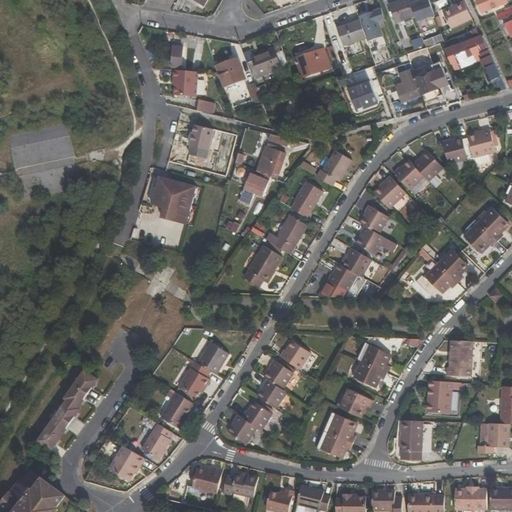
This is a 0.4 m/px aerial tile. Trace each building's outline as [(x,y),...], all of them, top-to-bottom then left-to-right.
[(194,0),(186,0),(186,1),(203,10),(205,6),(194,0)] [(404,0),(390,5),(396,24),(415,17),(409,0),(404,0)] [(488,10),(502,4),(503,6),(509,4),(508,2),(507,0),(477,0),(480,7),(485,4),(488,10)] [(442,13),(450,30),(473,20),(465,3),(442,13)] [(382,9),(374,12),(383,37),(391,34),(382,9)] [(383,37),(374,12),(359,16),(360,21),(367,39),(368,42),(383,37)] [(511,16),(501,22),(505,32),(508,31),(511,38),(511,37),(511,16)] [(339,29),(345,46),(367,39),(360,21),(339,29)] [(477,29),(472,31),(475,39),(475,40),(481,38),(477,29)] [(483,60),(491,56),(483,37),(481,38),(475,40),(469,42),(468,41),(450,49),(448,49),(448,50),(447,50),(447,51),(447,52),(454,72),(459,70),(460,70),(483,60)] [(423,47),(421,38),(413,41),(416,49),(423,47)] [(446,61),(440,44),(430,48),(428,54),(433,66),(446,61)] [(172,69),(182,70),(182,69),(184,47),(174,46),(172,69)] [(252,57),(253,61),(247,63),(255,84),(260,95),(268,92),(265,85),(271,83),(268,74),(282,69),(275,48),(252,57)] [(324,70),(331,68),(325,49),(318,51),(324,70)] [(302,79),(324,70),(318,51),(295,59),(302,79)] [(433,66),(428,54),(410,61),(413,71),(416,79),(435,72),(433,66)] [(491,56),(483,60),(487,69),(494,66),(496,65),(491,56)] [(225,61),(214,65),(221,83),(223,88),(245,79),(237,57),(225,61)] [(408,57),(403,59),(408,73),(413,71),(410,61),(408,57)] [(503,81),(496,65),(494,66),(487,69),(485,70),(491,82),(495,80),(497,84),(499,83),(501,82),(503,81)] [(177,81),(175,96),(197,98),(199,73),(175,72),(175,80),(177,81)] [(441,89),(435,72),(416,79),(422,96),(441,89)] [(336,78),(326,82),(329,94),(322,96),(318,85),(312,87),(298,92),(302,105),(305,105),(308,113),(344,100),(336,78)] [(295,84),(298,92),(312,87),(309,79),(295,84)] [(396,87),(403,104),(422,96),(416,79),(396,87)] [(501,82),(499,83),(502,91),(505,90),(507,90),(503,81),(501,82)] [(377,104),(369,82),(349,90),(356,112),(377,104)] [(260,95),(255,84),(247,87),(255,107),(263,104),(260,95)] [(289,84),(274,90),(279,102),(294,97),(289,84)] [(211,114),(214,103),(199,100),(197,111),(211,114)] [(304,110),(288,114),(290,125),(307,121),(304,110)] [(191,147),(209,151),(214,130),(196,126),(191,147)] [(481,134),(467,137),(472,158),(494,152),(488,130),(481,132),(481,134)] [(288,147),(290,139),(271,135),(269,140),(288,147)] [(449,140),(441,142),(446,165),(466,159),(460,139),(449,142),(449,140)] [(286,155),(267,149),(258,171),(277,178),(286,155)] [(320,171),(316,177),(331,187),(335,180),(338,182),(351,160),(336,150),(322,172),(320,171)] [(419,159),(413,164),(423,176),(429,181),(443,168),(428,152),(420,160),(419,159)] [(238,154),(235,164),(241,166),(243,160),(244,156),(238,154)] [(243,160),(241,166),(252,171),(254,171),(256,165),(243,160)] [(423,176),(413,164),(409,160),(400,168),(398,166),(392,172),(409,189),(423,176)] [(260,178),(251,174),(239,202),(250,206),(255,194),(263,197),(269,182),(260,178)] [(384,183),(374,193),(388,208),(405,193),(389,176),(383,181),(384,183)] [(165,209),(165,210),(189,216),(197,188),(161,178),(153,206),(165,209)] [(273,186),(283,190),(287,184),(275,180),(273,186)] [(295,203),(291,209),(306,218),(310,212),(322,193),(306,183),(294,202),(295,203)] [(511,190),(511,184),(510,184),(502,201),(507,203),(511,190)] [(359,223),(363,225),(378,234),(388,217),(368,205),(364,212),(365,213),(359,223)] [(474,220),(478,224),(492,210),(488,206),(474,220)] [(186,226),(189,216),(165,210),(162,219),(186,226)] [(492,210),(478,224),(497,242),(502,236),(499,233),(508,224),(492,210)] [(290,216),(272,245),(289,255),(307,227),(290,216)] [(478,224),(474,220),(461,234),(465,238),(478,224)] [(491,248),(497,242),(478,224),(465,238),(480,253),(488,245),(491,248)] [(397,245),(378,234),(363,225),(359,233),(361,234),(356,244),(374,254),(380,245),(393,252),(397,245)] [(244,277),(259,286),(263,280),(267,282),(282,258),(263,246),(244,277)] [(342,266),(359,276),(361,277),(371,260),(351,247),(346,255),(348,257),(342,266)] [(449,247),(435,262),(438,265),(452,251),(449,247)] [(452,251),(438,265),(457,284),(462,278),(459,275),(468,266),(452,251)] [(438,265),(435,262),(422,275),(426,278),(438,265)] [(359,276),(342,266),(340,264),(334,274),(332,273),(327,280),(348,293),(359,276)] [(457,284),(438,265),(426,278),(441,293),(448,286),(451,289),(457,284)] [(136,271),(127,280),(141,293),(150,284),(136,271)] [(494,303),(501,296),(495,290),(488,296),(494,303)] [(283,352),(278,358),(298,371),(309,354),(291,342),(284,352),(283,352)] [(471,378),(473,343),(451,342),(450,369),(447,369),(446,376),(471,378)] [(210,343),(197,364),(209,371),(215,375),(228,354),(210,343)] [(366,345),(358,361),(363,363),(371,347),(366,345)] [(363,363),(386,374),(390,367),(385,365),(390,355),(371,347),(363,363)] [(264,378),(266,380),(282,390),(293,374),(273,361),(268,368),(270,370),(264,378)] [(363,363),(358,361),(350,376),(355,379),(363,363)] [(205,377),(209,371),(197,364),(194,362),(179,388),(196,398),(203,387),(205,388),(209,380),(205,377)] [(363,363),(355,379),(374,388),(379,379),(383,381),(386,374),(363,363)] [(88,372),(78,385),(91,395),(101,382),(88,372)] [(264,388),(258,398),(275,409),(286,393),(282,390),(266,380),(262,386),(264,388)] [(450,415),(453,383),(429,381),(427,403),(430,403),(429,413),(450,415)] [(70,399),(81,408),(91,395),(78,385),(68,397),(70,399)] [(501,424),(510,425),(511,424),(511,387),(502,387),(501,424)] [(345,388),(336,407),(340,409),(349,390),(345,388)] [(179,430),(194,404),(170,390),(167,395),(173,399),(160,419),(179,430)] [(349,390),(340,409),(360,418),(366,407),(369,409),(373,401),(349,390)] [(83,410),(81,408),(70,399),(59,413),(72,423),(83,410)] [(246,411),(242,418),(258,429),(261,431),(272,414),(254,403),(248,412),(246,411)] [(72,423),(59,413),(49,426),(62,436),(72,423)] [(337,415),(332,413),(324,432),(328,434),(337,415)] [(246,445),(258,429),(242,418),(237,415),(232,421),(235,423),(228,432),(246,445)] [(352,435),(357,424),(337,415),(328,434),(353,444),(356,437),(352,435)] [(422,453),(423,422),(402,422),(401,452),(422,453)] [(510,425),(501,424),(489,424),(489,448),(509,448),(510,425)] [(169,439),(172,434),(157,425),(142,450),(158,460),(170,440),(169,439)] [(62,436),(49,426),(38,439),(51,449),(62,436)] [(322,450),(328,434),(324,432),(317,448),(322,450)] [(350,451),(353,444),(328,434),(322,450),(341,459),(345,449),(350,451)] [(142,467),(146,460),(123,446),(108,472),(128,483),(134,473),(139,465),(142,467)] [(195,485),(218,495),(226,473),(217,470),(216,472),(202,467),(195,485)] [(65,495),(52,485),(30,469),(21,480),(19,478),(9,490),(10,491),(0,505),(0,504),(0,511),(54,511),(57,509),(55,507),(65,495)] [(239,478),(233,475),(226,492),(232,495),(234,492),(255,500),(262,478),(253,475),(252,478),(241,474),(239,478)] [(325,494),(302,487),(297,505),(320,511),(327,511),(332,499),(324,496),(325,494)] [(455,510),(486,510),(486,489),(479,489),(479,487),(471,487),(471,489),(466,489),(456,489),(455,510)] [(7,488),(0,497),(0,504),(0,505),(10,491),(9,490),(7,488)] [(511,488),(491,489),(491,511),(511,510),(511,488)] [(285,494),(272,490),(266,507),(282,511),(288,511),(295,491),(287,489),(285,494)] [(395,492),(372,491),(372,511),(395,511),(394,511),(402,511),(403,498),(395,498),(395,492)] [(366,511),(367,499),(359,498),(352,498),(353,495),(345,495),(345,500),(337,500),(336,511),(366,511)] [(407,511),(443,511),(444,496),(408,496),(407,511)]
